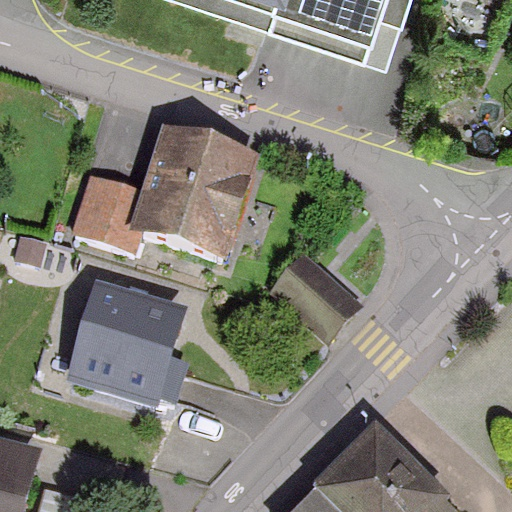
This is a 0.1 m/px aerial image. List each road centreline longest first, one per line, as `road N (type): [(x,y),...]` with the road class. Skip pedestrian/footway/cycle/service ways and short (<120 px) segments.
road 1 (residential): [(0,40),(421,186),(483,243)]
road 2 (residential): [(233,511),(483,243)]
